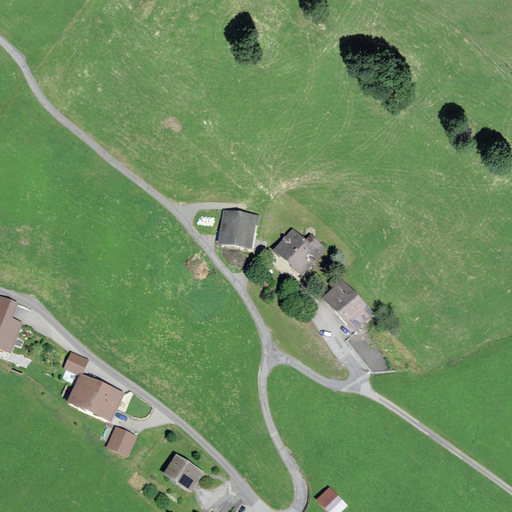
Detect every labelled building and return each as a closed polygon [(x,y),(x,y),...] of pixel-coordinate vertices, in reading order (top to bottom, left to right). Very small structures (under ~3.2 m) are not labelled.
[(259,216),(226,211),(221,243),(251,247),(254,224),(257,225),(259,216)] [(307,242),(293,230),(276,251),(302,273),(324,248),(311,237),(307,242)] [(364,304),(341,281),(323,298),(347,321),(364,304)] [(10,318),(16,304),(0,297),(0,346),(10,350),(21,322),(10,318)] [(90,360),(71,352),(64,369),(80,375),(83,376),(90,360)] [(83,376),(80,375),(68,404),(110,422),(122,393),(83,376)] [(137,437),(117,428),(107,448),(128,458),(137,437)] [(202,472),(177,455),(165,474),(190,490),(199,477),(202,472)] [(338,511),(346,504),(329,488),(318,500),(330,511),(338,511)]
